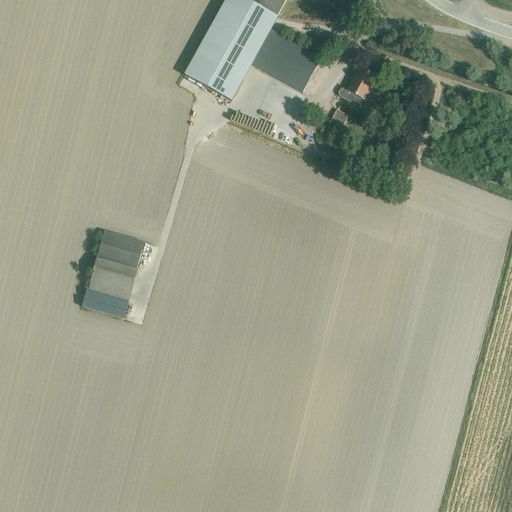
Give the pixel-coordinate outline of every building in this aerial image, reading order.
[(284,0),(248,0),(276,15),(284,0)] [(304,97),(324,58),(267,28),(247,66),(304,97)] [(362,63),(342,102),(369,115),(377,99),(371,97),(383,73),(362,63)] [(259,114),(290,127),(294,117),(263,104),(259,114)] [(348,117),(336,110),(317,144),(329,151),(348,117)] [(83,312),(128,325),(151,245),(106,232),(83,312)]
